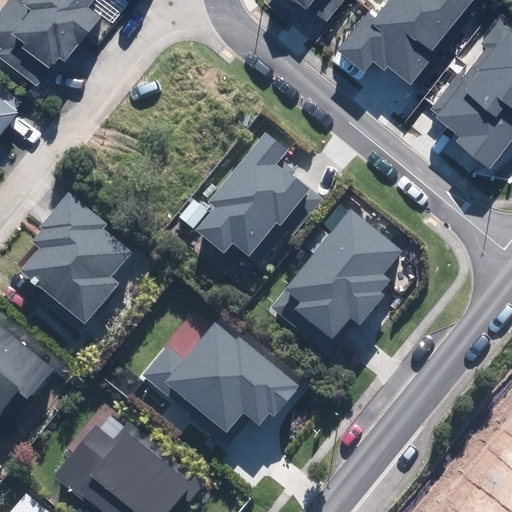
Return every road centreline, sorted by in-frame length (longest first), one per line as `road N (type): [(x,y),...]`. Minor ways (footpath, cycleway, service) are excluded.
road 1 (residential): [(227,0),(244,31),(511,258)]
road 2 (residential): [(0,207),(150,27),(227,0)]
road 3 (residential): [(511,286),(322,511)]
